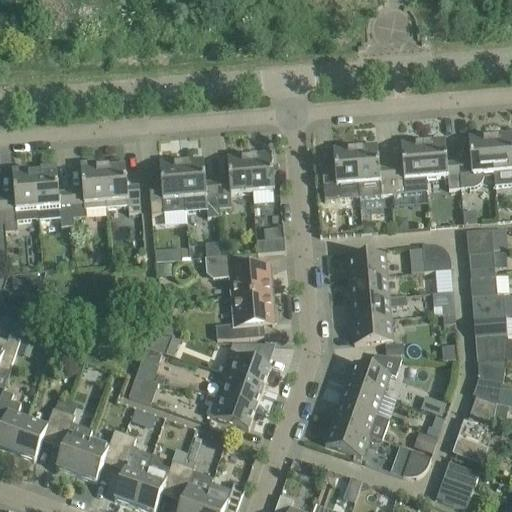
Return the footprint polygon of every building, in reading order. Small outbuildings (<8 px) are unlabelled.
[(511,136),(491,138),(494,175),(495,189),(511,187),(511,136)] [(484,176),(494,175),(491,138),(469,140),(471,164),(459,165),(461,192),(473,191),(477,190),(480,188),(482,186),(484,182),(484,179),(484,176)] [(461,192),(459,165),(447,166),(445,142),(423,144),(426,181),(448,179),(449,193),(461,192)] [(404,183),(426,181),(423,144),(401,145),(403,170),(391,171),(393,198),(406,197),(404,183)] [(393,198),(391,171),(379,172),(377,147),(355,149),(358,187),(360,201),(393,198)] [(325,204),(360,201),(358,187),(355,149),(333,151),(335,175),(323,176),(325,204)] [(252,196),(255,196),(275,194),(272,156),(249,158),(252,196)] [(231,198),(252,196),(249,158),(227,160),(229,184),(218,185),(220,212),(232,211),(231,198)] [(220,212),(218,185),(206,186),(204,162),(182,164),(185,201),(186,215),(208,213),(208,221),(221,220),(220,212)] [(152,218),(186,215),(185,201),(182,164),(159,165),(161,190),(150,191),(151,211),(152,218)] [(83,194),(71,195),(74,222),(85,221),(85,213),(107,211),(103,171),(103,170),(97,171),(97,166),(81,167),(83,194)] [(41,176),(35,176),(39,224),(61,222),(62,231),(74,230),(73,222),(71,195),(59,196),(56,169),(41,170),(41,176)] [(141,209),(139,189),(127,190),(125,169),(103,171),(107,211),(128,209),(129,217),(142,216),(141,209)] [(28,172),(12,173),(14,199),(3,200),(5,228),(15,227),(14,226),(39,224),(35,176),(28,177),(28,172)] [(477,215),(464,216),(465,228),(477,227),(477,215)] [(15,227),(5,228),(5,236),(15,236),(15,227)] [(468,258),(493,256),(492,234),(467,236),(468,258)] [(258,257),(285,255),(284,242),(257,245),(258,257)] [(425,276),(452,274),(451,268),(451,263),(449,259),(447,256),(444,253),(440,250),(436,249),(431,249),(422,250),(425,276)] [(495,272),(507,271),(506,256),(493,257),(493,256),(468,258),(468,259),(469,259),(471,274),(495,272)] [(232,302),(273,298),(271,278),(260,278),(258,258),(207,262),(208,277),(214,282),(230,280),(232,302)] [(349,283),(387,280),(386,258),(347,261),(349,283)] [(452,275),(439,276),(440,284),(452,283),(452,275)] [(389,301),(387,280),(349,283),(351,305),(389,301)] [(472,301),(498,299),(497,281),(470,283),(472,301)] [(232,344),(245,342),(265,341),(263,320),(275,319),(273,298),(232,302),(234,328),(216,330),(217,343),(232,344)] [(498,299),(472,301),(473,311),(499,310),(498,299)] [(391,323),(390,311),(407,310),(406,300),(389,301),(351,305),(353,326),(391,323)] [(443,319),(455,318),(455,310),(442,311),(443,319)] [(444,328),(456,328),(455,318),(443,319),(444,328)] [(355,348),(375,346),(393,345),(391,323),(353,326),(355,348)] [(500,331),(479,332),(479,342),(501,341),(500,331)] [(12,369),(21,343),(10,339),(8,345),(0,341),(0,368),(1,365),(12,369)] [(154,341),(150,351),(163,356),(167,358),(172,341),(155,339),(154,341)] [(479,342),(475,342),(476,355),(506,353),(505,340),(501,341),(479,342)] [(262,348),(238,347),(233,347),(230,356),(226,365),(220,372),(219,375),(222,376),(222,377),(264,391),(271,370),(256,365),(262,348)] [(147,350),(143,362),(159,368),(163,356),(150,351),(147,350)] [(403,362),(395,361),(375,359),(370,371),(354,365),(347,386),(383,399),(391,378),(396,380),(403,362)] [(504,387),(507,366),(478,367),(479,383),(479,384),(504,387)] [(256,413),(264,391),(222,377),(219,386),(227,389),(223,401),(256,413)] [(500,409),(504,387),(479,384),(473,399),(477,401),(496,408),(497,408),(500,409)] [(376,420),(376,419),(383,399),(347,386),(340,407),(376,420)] [(12,405),(14,398),(3,395),(0,402),(0,423),(4,425),(0,436),(0,451),(15,457),(28,422),(18,418),(22,408),(12,405)] [(256,413),(223,401),(209,397),(205,408),(210,411),(207,419),(249,434),(256,413)] [(447,408),(425,400),(421,411),(443,419),(447,408)] [(55,442),(69,404),(60,401),(55,413),(53,412),(48,429),(28,422),(15,457),(35,464),(45,439),(55,442)] [(497,408),(496,408),(477,401),(470,419),(470,420),(469,424),(464,424),(492,430),(497,408)] [(75,420),(74,420),(78,407),(69,404),(55,442),(66,446),(57,472),(77,479),(89,444),(90,444),(93,434),(73,427),(75,420)] [(376,419),(376,420),(340,407),(333,427),(369,440),(382,445),(390,424),(376,419)] [(149,432),(154,419),(132,411),(128,424),(149,432)] [(488,452),(492,430),(464,424),(458,441),(486,451),(488,452)] [(362,461),(369,440),(333,427),(325,448),(362,461)] [(116,464),(126,438),(115,434),(109,450),(90,444),(89,444),(77,479),(97,486),(106,460),(116,464)] [(137,452),(134,451),(137,442),(126,438),(116,464),(127,468),(115,503),(135,510),(147,475),(153,459),(140,454),(137,452)] [(483,468),(488,452),(486,451),(458,441),(453,457),(483,468)] [(432,462),(420,458),(412,455),(404,480),(408,482),(412,482),(416,481),(420,480),(423,477),(426,474),(429,471),(432,462)] [(178,485),(184,469),(173,465),(170,473),(161,470),(158,478),(147,475),(135,510),(140,511),(156,511),(167,482),(178,485)] [(444,482),(474,493),(479,477),(450,467),(444,482)] [(213,484),(194,477),(195,473),(184,469),(178,485),(189,489),(180,511),(203,511),(209,496),(212,487),(213,484)] [(462,511),(467,511),(474,493),(444,482),(437,503),(462,511)] [(237,511),(245,491),(234,487),(232,494),(212,487),(209,496),(203,511),(237,511)] [(291,511),(290,511),(293,504),(280,499),(275,511),(291,511)]
